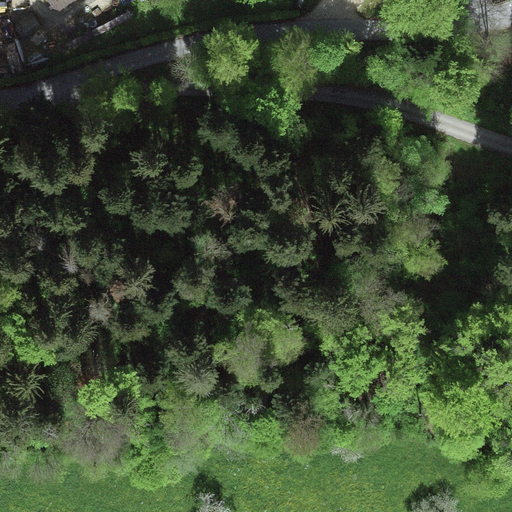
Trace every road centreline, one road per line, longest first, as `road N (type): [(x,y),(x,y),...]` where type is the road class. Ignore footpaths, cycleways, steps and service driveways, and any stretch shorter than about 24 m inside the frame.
road 1 (residential): [(68,81),(89,93),(350,92),(511,145)]
road 2 (unclassified): [(336,37),(196,45),(68,81)]
road 3 (unclassified): [(511,10),(336,37)]
